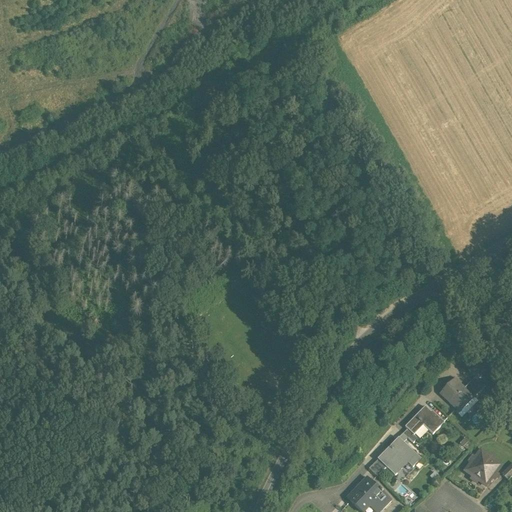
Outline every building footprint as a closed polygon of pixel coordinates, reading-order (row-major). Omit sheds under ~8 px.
[(280,332),(289,323),(267,299),(259,305),(280,332)] [(477,376),(464,390),(474,399),(488,386),(477,376)] [(464,390),(454,380),(440,395),(460,414),(474,399),(464,390)] [(435,418),(425,408),(405,428),(407,431),(414,437),(423,427),(433,436),(444,424),(436,417),(435,418)] [(414,437),(407,431),(403,435),(407,439),(413,445),(417,440),(414,437)] [(407,439),(403,435),(398,440),(403,444),(407,439)] [(403,444),(398,440),(378,461),(386,469),(395,477),(408,465),(413,469),(421,461),(403,444)] [(489,457),(481,451),(476,459),(473,457),(468,463),(471,465),(468,468),(472,471),(469,475),(472,477),(471,479),(477,484),(479,482),(486,487),(492,480),(497,479),(496,474),(501,467),(494,461),(493,457),(489,457)] [(386,469),(378,461),(369,470),(377,478),(386,469)] [(508,481),(511,476),(511,464),(501,474),(508,481)] [(390,501),(367,479),(347,500),(359,511),(364,511),(369,508),(373,511),(382,511),(383,511),(381,510),(390,501)]
